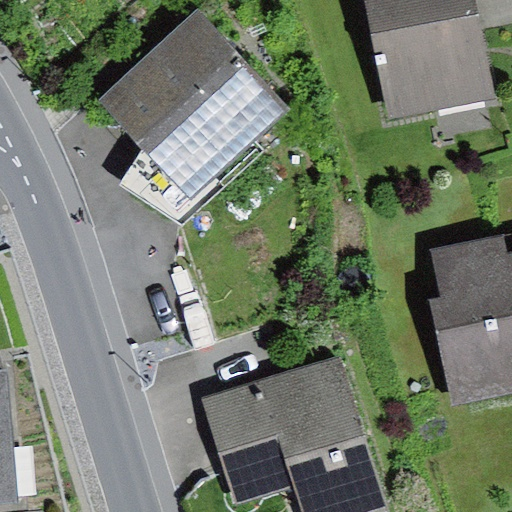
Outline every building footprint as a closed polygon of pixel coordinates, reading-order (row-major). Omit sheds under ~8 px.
[(200,0),(198,0),(98,94),(142,142),(118,177),(183,219),(266,144),(259,137),(294,101),(200,0)] [(476,0),(364,0),(387,119),(437,110),(442,139),(492,129),(487,102),(495,100),(476,0)] [(506,242),(432,256),(441,304),(430,306),(450,412),(511,400),(511,260),(509,261),(506,242)] [(341,357),(201,401),(235,508),(293,489),(299,511),(386,511),(390,511),(341,357)] [(10,377),(0,378),(0,511),(18,511),(10,377)]
